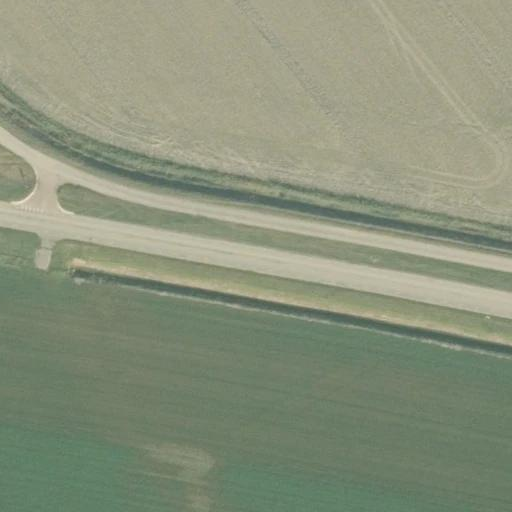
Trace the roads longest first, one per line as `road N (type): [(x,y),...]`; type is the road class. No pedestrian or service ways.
road 1 (primary): [(511,310),(39,222)]
road 2 (unclassified): [(511,268),(191,210),(54,169)]
